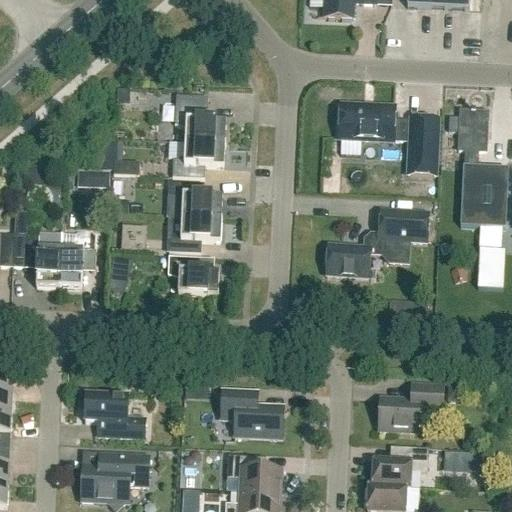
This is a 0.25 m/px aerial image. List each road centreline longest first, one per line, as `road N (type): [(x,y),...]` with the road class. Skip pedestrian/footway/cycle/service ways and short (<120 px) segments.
road 1 (residential): [(278,333),(287,67)]
road 2 (unclassified): [(287,67),(511,76)]
road 3 (residential): [(278,333),(57,320)]
road 4 (residential): [(333,511),(339,375),(278,333)]
road 5 (residential): [(46,511),(57,320)]
road 6 (tertiary): [(0,90),(105,0)]
